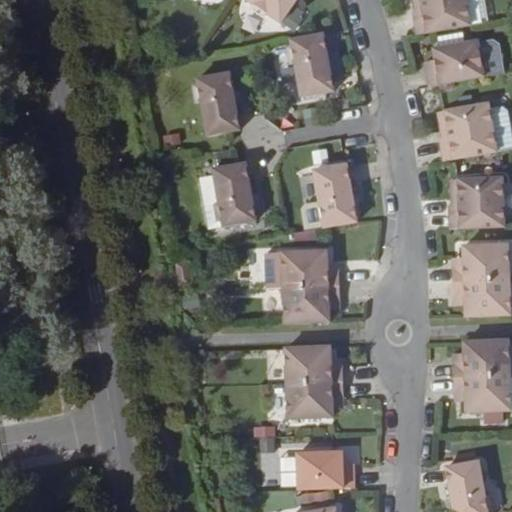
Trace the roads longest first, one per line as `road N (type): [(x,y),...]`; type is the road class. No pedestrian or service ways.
road 1 (unclassified): [(39,0),(133,511)]
road 2 (residential): [(406,511),(409,393),(398,333),(407,180),(396,118)]
road 3 (residential): [(396,118),(255,147)]
road 4 (residential): [(396,118),(368,0)]
